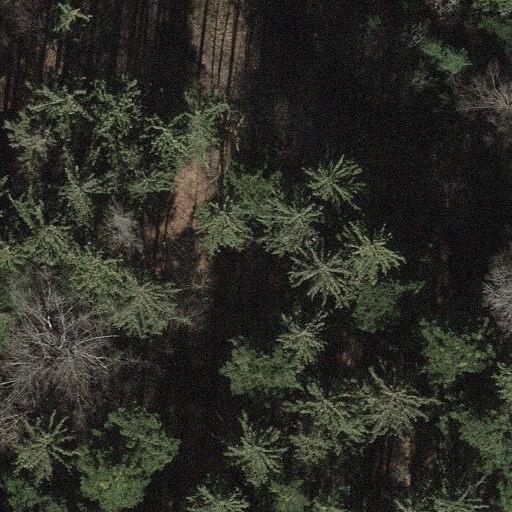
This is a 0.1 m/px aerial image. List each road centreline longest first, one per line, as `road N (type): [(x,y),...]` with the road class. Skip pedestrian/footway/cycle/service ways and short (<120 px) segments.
road 1 (track): [(511,327),(239,0)]
road 2 (track): [(497,314),(472,511)]
